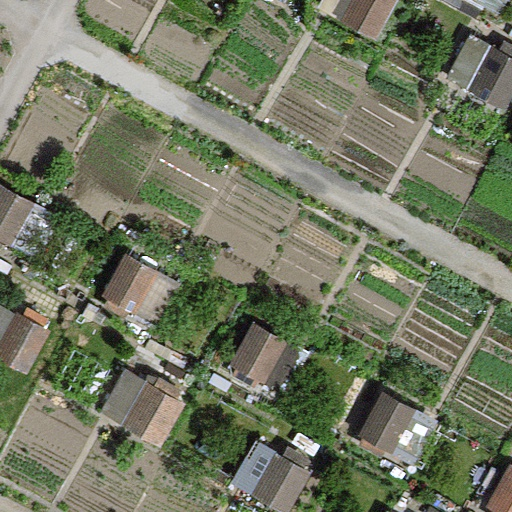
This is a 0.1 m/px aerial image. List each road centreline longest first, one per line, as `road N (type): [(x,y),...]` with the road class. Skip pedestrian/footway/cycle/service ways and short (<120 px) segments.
road 1 (track): [(0,3),(511,283)]
road 2 (track): [(0,109),(60,0)]
